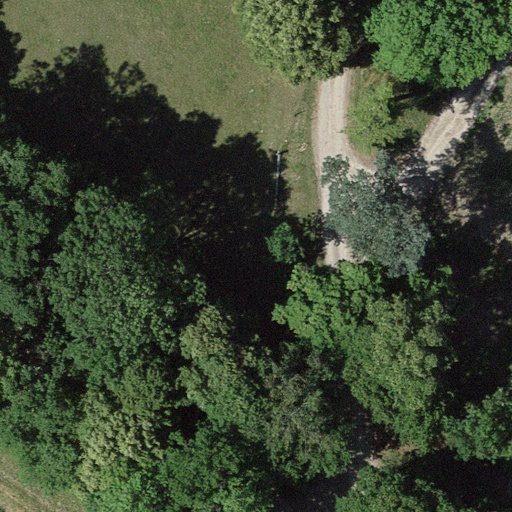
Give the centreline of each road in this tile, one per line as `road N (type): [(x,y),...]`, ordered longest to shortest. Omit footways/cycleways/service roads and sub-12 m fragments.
road 1 (track): [(511,30),(416,181),(329,380)]
road 2 (track): [(0,333),(253,511)]
